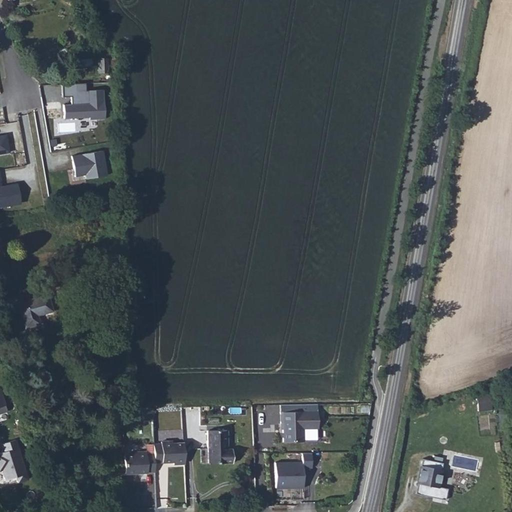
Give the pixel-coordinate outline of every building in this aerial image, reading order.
[(105,117),(104,89),(88,89),(90,103),(64,104),(65,118),(90,116),(90,119),(105,117)] [(0,153),(10,152),(7,134),(0,135),(0,153)] [(109,174),(104,150),(73,155),(76,176),(86,175),(86,178),(109,174)] [(0,207),(23,204),(19,183),(4,185),(1,169),(0,169),(0,207)] [(18,301),(23,326),(37,322),(36,313),(52,310),(49,293),(18,301)] [(489,388),(476,393),(480,409),(492,407),(489,388)] [(318,412),(281,412),(281,423),(283,423),(283,442),(303,442),(303,429),(318,429),(318,412)] [(211,463),(231,463),(231,448),(224,448),(223,430),(209,430),(211,463)] [(25,476),(15,438),(0,441),(0,465),(4,481),(25,476)] [(167,444),(155,445),(156,463),(186,462),(185,444),(178,444),(178,442),(167,442),(167,444)] [(147,461),(146,449),(122,450),(123,473),(155,472),(154,461),(147,461)] [(312,453),(302,453),(302,462),(275,462),(275,487),(285,487),(285,488),(303,488),(303,468),(311,468),(312,453)] [(446,463),(428,460),(420,495),(439,499),(446,463)]
